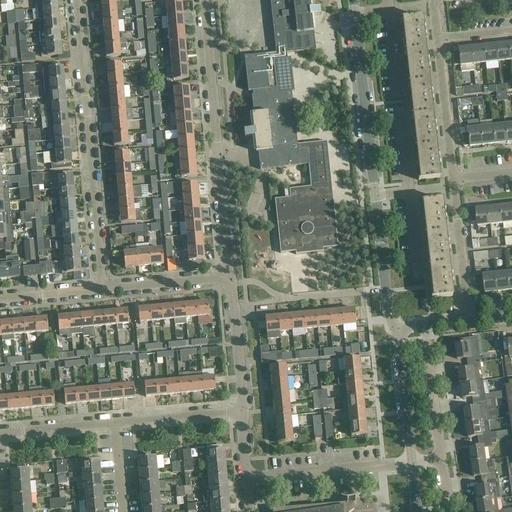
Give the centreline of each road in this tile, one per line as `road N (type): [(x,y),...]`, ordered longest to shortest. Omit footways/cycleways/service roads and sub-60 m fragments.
road 1 (residential): [(398,328),(388,320),(384,291),(353,0)]
road 2 (residential): [(101,289),(76,0)]
road 3 (residential): [(227,276),(203,0)]
road 4 (residential): [(247,477),(410,463)]
road 5 (residential): [(467,321),(451,179)]
road 6 (residential): [(451,179),(436,39)]
road 7 (residential): [(239,412),(227,276)]
road 8 (residential): [(440,461),(422,326)]
road 9 (residential): [(410,463),(398,328)]
road 10 (residential): [(101,289),(227,276)]
road 11 (residential): [(115,424),(239,412)]
